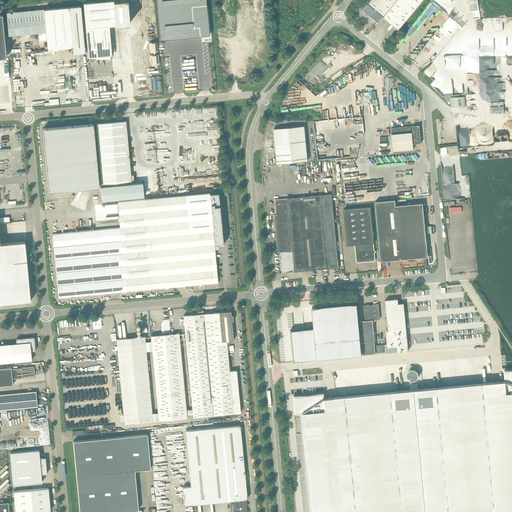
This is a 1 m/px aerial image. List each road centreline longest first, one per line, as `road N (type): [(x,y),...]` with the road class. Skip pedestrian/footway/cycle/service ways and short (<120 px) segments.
road 1 (unclassified): [(261,293),(443,276),(426,93),(336,15)]
road 2 (unknown): [(285,370),(488,348),(493,329),(464,283)]
road 3 (tertiary): [(27,115),(249,94),(266,102)]
road 4 (tertiary): [(281,511),(261,293)]
road 5 (unclassified): [(46,313),(261,293)]
road 6 (unknown): [(223,201),(223,284),(242,403)]
road 7 (unclassified): [(46,313),(27,115)]
road 8 (unclassified): [(65,511),(46,313)]
road 9 (unknown): [(119,44),(143,163),(172,166),(170,120)]
road 10 (tertiary): [(261,293),(249,164),(252,130),(266,102)]
road 11 (unknown): [(427,109),(374,116),(362,163),(377,174),(433,167)]
road 12 (unknown): [(285,370),(298,511)]
